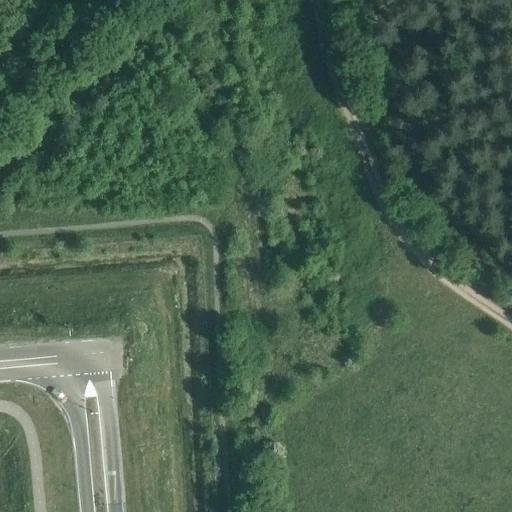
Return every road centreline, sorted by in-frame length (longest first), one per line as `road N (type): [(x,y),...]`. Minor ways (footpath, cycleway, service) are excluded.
road 1 (track): [(319,0),(379,182),(402,224),(451,274),(511,316)]
road 2 (motorway): [(114,511),(99,355)]
road 3 (motorway): [(73,358),(87,511)]
road 4 (track): [(109,0),(0,104)]
